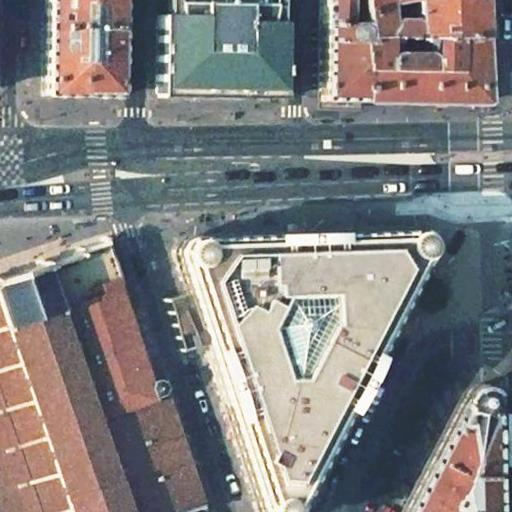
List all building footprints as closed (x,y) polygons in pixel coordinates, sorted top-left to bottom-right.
[(42,27),(117,28),(117,0),(42,0),(43,5),(42,27)] [(273,0),(170,0),(172,15),(156,15),(155,92),(159,97),(185,97),(188,97),(274,99),(278,95),(279,22),(274,22),(273,0)] [(355,0),(319,0),(319,24),(358,24),(355,0)] [(391,36),(476,38),(476,30),(474,0),(355,0),(358,24),(360,40),(391,36)] [(358,101),(353,41),(360,40),(358,24),(319,24),(317,101),(337,101),(351,101),(358,101)] [(42,27),(41,96),(80,97),(83,97),(115,97),(117,28),(42,27)] [(476,38),(391,36),(360,40),(353,41),(358,101),(407,102),(419,103),(445,103),(480,104),(476,38)] [(285,511),(285,510),(289,510),(418,260),(416,259),(417,258),(420,255),(421,252),(423,249),(423,247),(422,242),(420,237),(417,234),(414,232),(410,230),(407,230),(404,230),(399,232),(399,230),(193,237),(193,239),(190,238),(187,238),(184,238),(181,239),(176,242),(173,245),(172,248),(171,251),(171,254),(172,258),(173,262),(175,265),(174,267),(182,292),(199,344),(252,507),(255,507),(255,511),(285,511)] [(106,238),(101,237),(100,242),(75,251),(73,255),(41,266),(40,260),(35,262),(37,267),(0,279),(0,511),(184,511),(197,508),(202,511),(205,507),(199,504),(188,469),(191,463),(185,461),(175,433),(178,427),(172,426),(162,394),(164,390),(162,389),(147,347),(137,351),(128,329),(131,320),(127,318),(126,320),(116,291),(119,283),(118,281),(104,243),(106,238)] [(182,292),(159,299),(177,351),(199,344),(182,292)] [(490,511),(488,410),(486,409),(487,407),(488,403),(488,400),(487,397),(486,395),(483,391),(479,388),(475,387),(470,387),(466,388),(463,390),(459,394),(457,398),(457,402),(455,402),(397,511),(490,511)]
